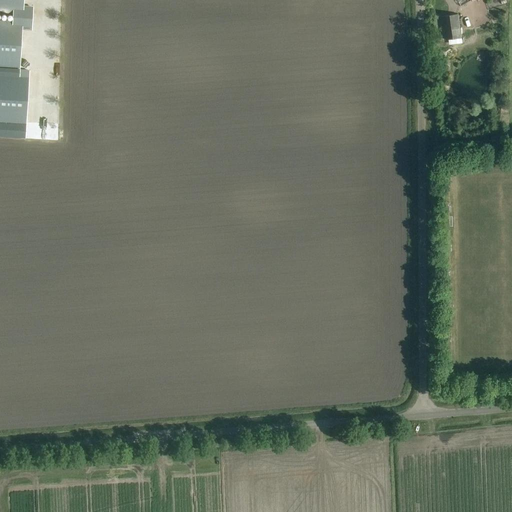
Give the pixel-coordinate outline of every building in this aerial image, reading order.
[(22,0),(0,0),(0,12),(12,13),(11,20),(0,19),(0,66),(19,67),(21,30),(30,31),(32,6),(22,6),(22,0)] [(446,41),(462,39),(459,15),(443,17),(446,41)] [(428,32),(440,33),(441,18),(428,18),(428,32)] [(27,72),(18,71),(17,79),(0,77),(0,122),(24,124),(27,79),(27,72)] [(475,157),(479,154),(474,145),(469,147),(475,157)] [(126,511),(125,470),(109,470),(110,511),(126,511)]
